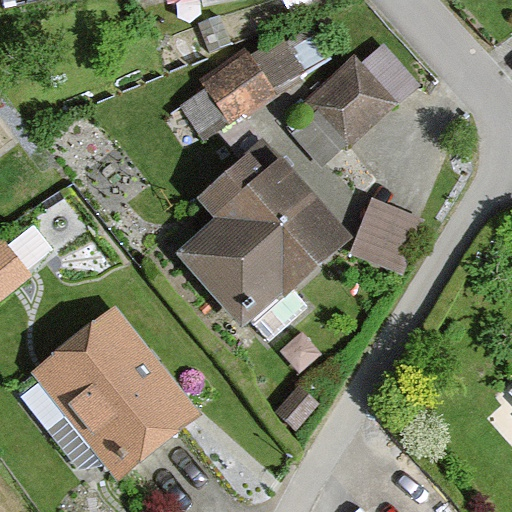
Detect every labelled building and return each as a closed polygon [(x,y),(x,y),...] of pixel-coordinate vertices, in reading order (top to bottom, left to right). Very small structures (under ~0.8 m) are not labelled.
[(375,42),(305,103),(349,153),(419,92),(375,42)] [(223,137),(288,103),(257,45),(193,78),(223,137)] [(213,225),(179,258),(245,329),(289,288),(294,294),(356,237),(280,155),(269,166),(253,149),(194,205),(213,225)] [(422,228),(370,202),(354,247),(392,276),(422,228)] [(0,303),(32,282),(5,243),(0,246),(0,303)] [(117,484),(201,417),(111,303),(26,370),(117,484)]
